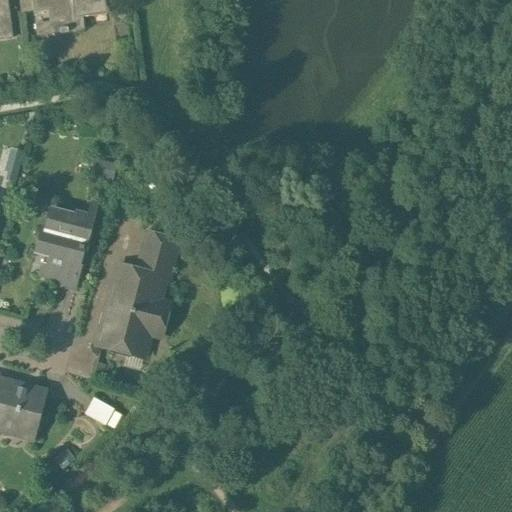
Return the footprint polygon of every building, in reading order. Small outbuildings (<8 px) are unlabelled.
[(7,0),(0,0),(0,39),(12,38),(7,0)] [(19,0),(21,13),(33,12),(33,14),(48,12),(49,23),(58,22),(60,35),(68,34),(68,33),(84,31),(82,19),(106,15),(104,0),(19,0)] [(21,157),(5,152),(0,169),(0,192),(11,195),(21,157)] [(74,217),(49,211),(44,232),(40,231),(35,253),(49,257),(46,268),(56,271),(52,283),(75,289),(81,267),(79,267),(84,245),(86,245),(93,219),(75,214),(74,217)] [(136,272),(118,268),(97,345),(143,358),(152,324),(159,326),(164,305),(157,303),(163,282),(167,283),(178,242),(146,234),(136,272)] [(44,394),(0,381),(0,431),(32,440),(44,394)] [(87,414),(107,424),(116,407),(96,396),(87,414)] [(122,431),(130,416),(117,409),(109,424),(122,431)]
